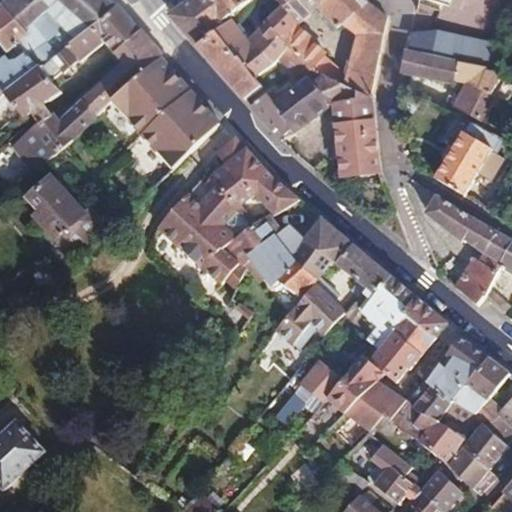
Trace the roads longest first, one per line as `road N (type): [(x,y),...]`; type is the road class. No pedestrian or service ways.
road 1 (residential): [(425,282),(250,134),(155,12)]
road 2 (residential): [(425,282),(383,146),(383,97),(402,19)]
